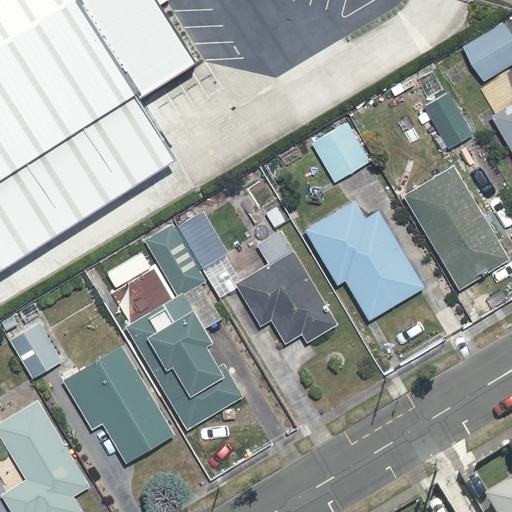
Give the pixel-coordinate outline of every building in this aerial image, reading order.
[(200,60),(161,0),(0,0),(0,270),(179,157),(141,97),(200,60)] [(511,22),(503,10),(461,42),(488,78),(511,59),(511,22)] [(445,83),(419,98),(447,144),(472,129),(445,83)] [(511,102),(495,116),(511,149),(511,102)] [(348,115),(309,139),(332,176),(370,152),(348,115)] [(448,159),(398,189),(457,284),(506,254),(448,159)] [(354,194),(306,222),(337,277),(345,272),(369,315),(424,283),(384,212),(369,221),(354,194)] [(111,293),(154,370),(184,424),(241,391),(203,324),(223,313),(169,217),(143,232),(161,265),(111,293)] [(268,254),(231,278),(258,320),(269,313),(285,337),(297,329),(305,341),(339,319),(278,224),(257,237),(268,254)] [(33,308),(4,326),(31,372),(61,354),(33,308)] [(126,338),(61,374),(88,423),(100,417),(123,459),(176,430),(126,338)] [(33,391),(0,410),(0,428),(25,471),(0,486),(0,492),(11,511),(69,511),(81,505),(72,490),(85,482),(33,391)] [(511,511),(511,470),(481,490),(493,511),(511,511)]
